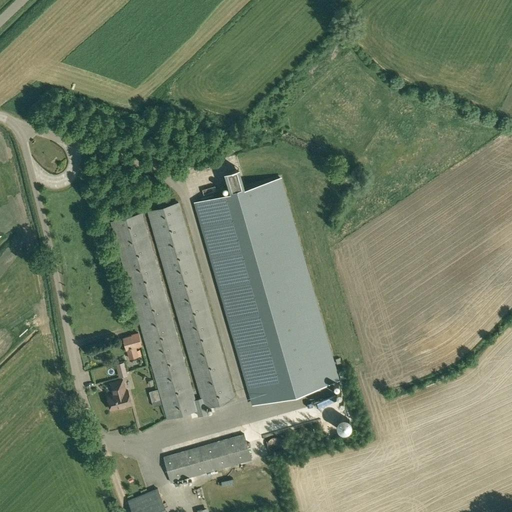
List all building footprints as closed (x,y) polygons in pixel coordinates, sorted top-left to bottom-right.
[(192,203),(248,395),(251,407),(339,381),(281,177),(192,203)] [(235,399),(178,201),(148,210),(202,397),(195,399),(141,212),(111,221),(168,418),(197,410),(198,416),(207,413),(206,407),(235,399)] [(141,345),(138,333),(132,334),(132,336),(123,338),(126,349),(127,349),(130,358),(138,356),(135,347),(141,345)] [(126,391),(122,379),(110,383),(113,391),(114,391),(114,394),(107,396),(111,409),(132,404),(128,391),(126,391)] [(158,389),(152,391),(155,400),(161,399),(158,389)] [(267,443),(265,431),(324,417),(326,423),(337,421),(331,392),(289,402),(292,415),(248,425),(255,452),(267,449),(266,444),(267,443)] [(347,419),(342,425),(350,431),(355,424),(347,419)] [(251,459),(244,434),(164,457),(171,482),(251,459)] [(167,511),(158,488),(129,501),(133,511),(167,511)]
